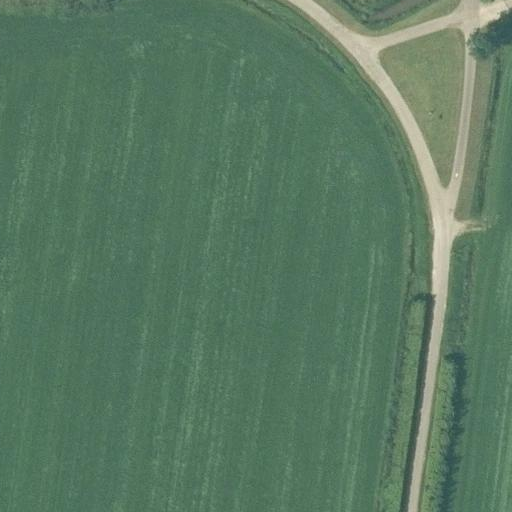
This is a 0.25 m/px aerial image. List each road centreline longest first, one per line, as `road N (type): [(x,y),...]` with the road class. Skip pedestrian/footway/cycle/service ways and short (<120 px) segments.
road 1 (unclassified): [(408,511),(443,229)]
road 2 (unclassified): [(300,0),(359,47),(398,105),(423,156),(443,229)]
